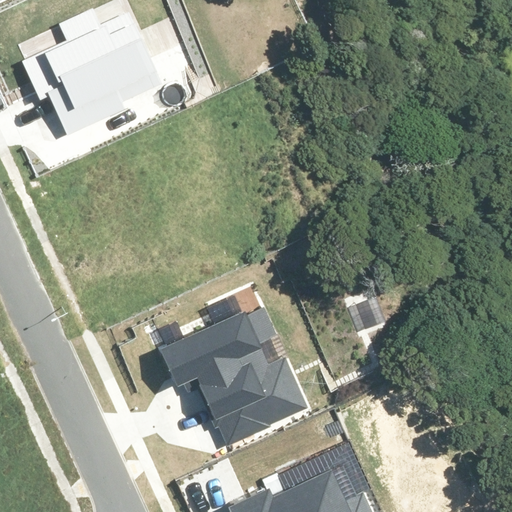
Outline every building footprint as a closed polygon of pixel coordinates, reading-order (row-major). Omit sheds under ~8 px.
[(64,38),(20,57),(38,97),(46,93),(61,128),(125,101),(122,95),(156,80),(125,9),(99,20),(92,3),(56,19),(64,38)] [(159,339),(174,375),(197,365),(227,433),(303,400),(282,351),(269,357),(260,337),(275,328),(260,295),(159,339)] [(366,341),(352,311),(326,324),(340,354),(366,341)] [(379,381),(369,351),(346,359),(356,389),(379,381)] [(379,416),(371,390),(352,396),(360,422),(379,416)] [(271,489),(229,507),(231,511),(373,511),(366,493),(343,503),(331,474),(272,499),(271,489)]
